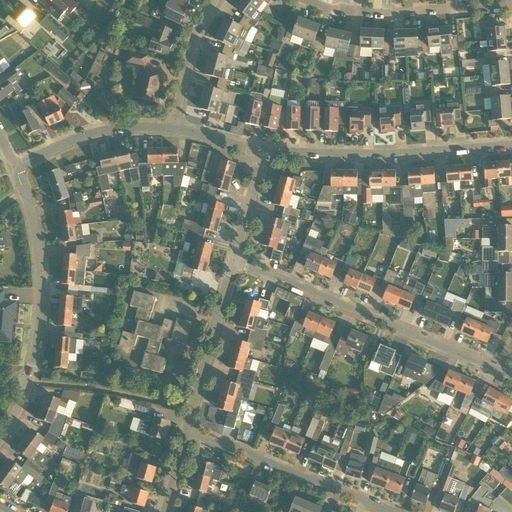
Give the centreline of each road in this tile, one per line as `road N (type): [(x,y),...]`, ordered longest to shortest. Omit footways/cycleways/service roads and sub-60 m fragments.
road 1 (residential): [(511,374),(234,260)]
road 2 (residential): [(264,150),(511,146)]
road 3 (residential): [(26,381),(42,284),(31,210),(14,165)]
road 4 (residential): [(390,511),(186,434)]
road 5 (residential): [(511,6),(369,13),(306,0)]
road 6 (residential): [(186,434),(234,260)]
road 7 (residential): [(14,165),(82,136),(174,127)]
road 8 (residential): [(174,127),(185,64),(215,0)]
